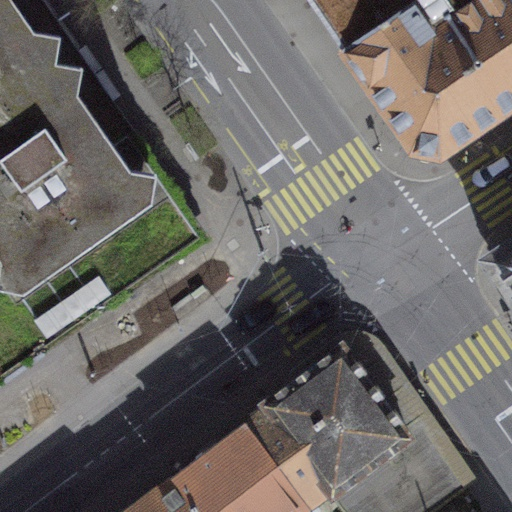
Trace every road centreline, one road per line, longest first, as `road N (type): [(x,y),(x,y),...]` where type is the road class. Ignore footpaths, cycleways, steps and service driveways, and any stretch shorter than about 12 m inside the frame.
road 1 (tertiary): [(22,511),(386,249)]
road 2 (secondary): [(213,0),(386,249)]
road 3 (secondary): [(386,249),(511,434)]
road 4 (tertiary): [(386,249),(511,177)]
